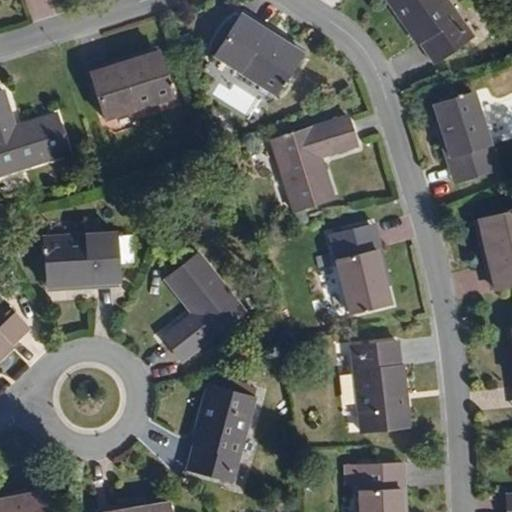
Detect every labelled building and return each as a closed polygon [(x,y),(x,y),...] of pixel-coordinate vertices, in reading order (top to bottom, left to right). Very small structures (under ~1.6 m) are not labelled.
[(454,33),(430,0),(373,0),(416,60),(454,33)] [(259,90),(281,56),(242,32),(245,25),(224,12),(198,52),(259,90)] [(284,51),(245,25),(242,32),(281,56),(284,51)] [(157,92),(142,47),(60,74),(73,119),(157,92)] [(486,168),(459,85),(415,99),(443,183),(486,168)] [(0,166),(46,152),(33,113),(0,124),(0,166)] [(311,155),(348,144),(338,114),(261,139),(284,211),(325,198),(311,155)] [(511,280),(511,225),(508,206),(468,216),(479,261),(473,262),(479,288),(511,280)] [(479,261),(468,216),(462,217),(473,262),(479,261)] [(380,283),(366,224),(360,225),(374,284),(380,283)] [(374,284),(360,225),(319,234),(338,312),(378,303),(374,284)] [(96,284),(95,237),(23,240),(25,280),(70,279),(70,285),(96,284)] [(223,312),(176,254),(144,281),(172,316),(143,340),(162,364),(223,312)] [(70,285),(70,279),(25,280),(26,287),(70,285)] [(0,346),(21,326),(0,303),(0,346)] [(511,410),(511,321),(494,324),(503,412),(511,410)] [(384,427),(374,342),(327,347),(336,433),(384,427)] [(212,484),(235,401),(189,389),(167,472),(212,484)] [(388,511),(386,459),(344,461),(346,511),(388,511)] [(0,511),(24,511),(21,491),(3,494),(0,494),(0,511)] [(511,511),(511,496),(497,497),(497,511),(511,511)]
